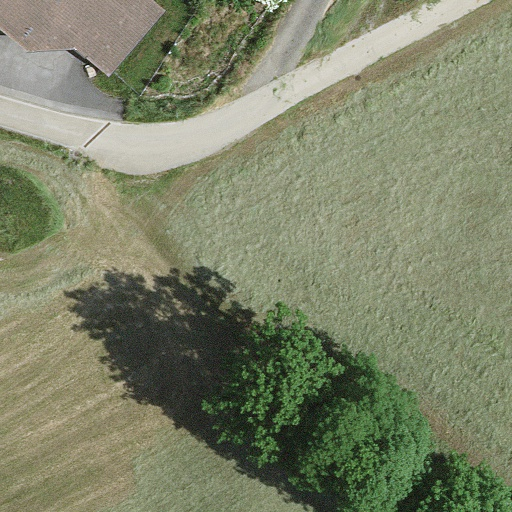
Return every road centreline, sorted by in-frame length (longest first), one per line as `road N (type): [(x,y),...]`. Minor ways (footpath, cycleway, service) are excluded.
road 1 (track): [(435,0),(138,142)]
road 2 (residential): [(138,142),(0,100)]
